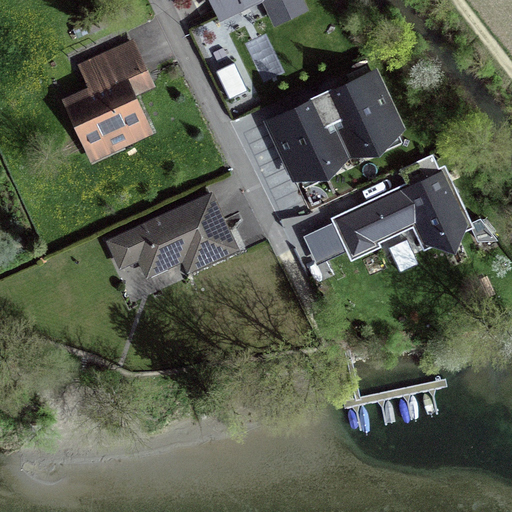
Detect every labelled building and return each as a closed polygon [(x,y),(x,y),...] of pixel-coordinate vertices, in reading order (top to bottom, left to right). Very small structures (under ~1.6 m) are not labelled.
[(211,0),(220,18),(258,0),(263,0),(274,23),(308,7),(305,0),(211,0)] [(78,37),(106,27),(102,16),(74,26),(78,37)] [(64,102),(89,158),(150,131),(127,79),(147,70),(134,42),(91,61),(102,85),(64,102)] [(217,68),(230,96),(249,87),(235,59),(217,68)] [(405,125),(379,71),(267,124),(293,178),(405,125)] [(410,186),(338,219),(354,253),(374,244),(372,241),(416,221),(427,245),(468,226),(443,172),(440,173),(432,157),(403,171),(410,186)] [(185,258),(191,269),(235,248),(211,196),(111,243),(122,266),(141,257),(149,275),(185,258)] [(472,222),(478,240),(498,241),(480,218),(472,222)] [(327,257),(339,252),(329,230),(317,235),(327,257)]
